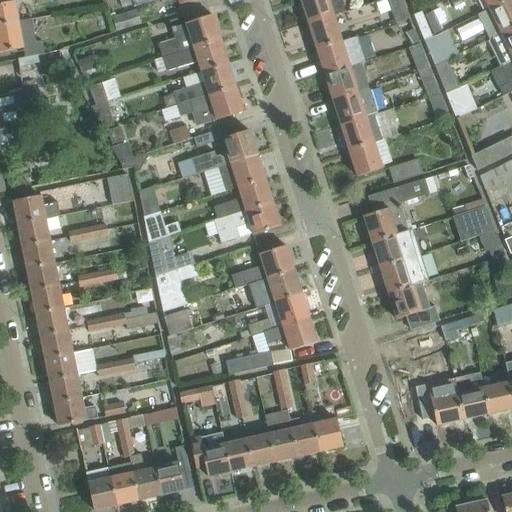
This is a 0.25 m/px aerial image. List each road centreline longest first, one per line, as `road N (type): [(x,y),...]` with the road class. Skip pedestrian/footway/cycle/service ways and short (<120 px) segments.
road 1 (residential): [(395,482),(359,382),(354,313),(329,234),(300,199),(282,140),(281,78),(255,0)]
road 2 (residential): [(41,511),(0,308)]
road 3 (residential): [(261,511),(395,482)]
road 4 (residential): [(395,482),(511,454)]
